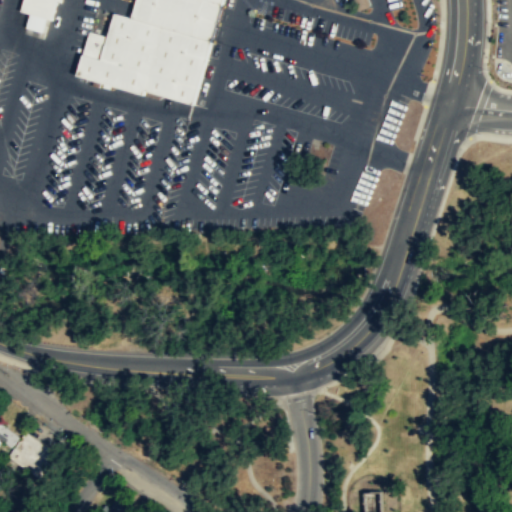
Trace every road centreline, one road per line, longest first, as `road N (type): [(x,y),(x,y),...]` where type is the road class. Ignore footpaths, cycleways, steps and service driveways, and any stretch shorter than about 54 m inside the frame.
road 1 (secondary): [(0,342),(153,371),(277,375),(324,358),(362,329),(384,297),(447,99)]
road 2 (residential): [(202,511),(0,371)]
road 3 (residential): [(292,371),(308,458),(305,511)]
